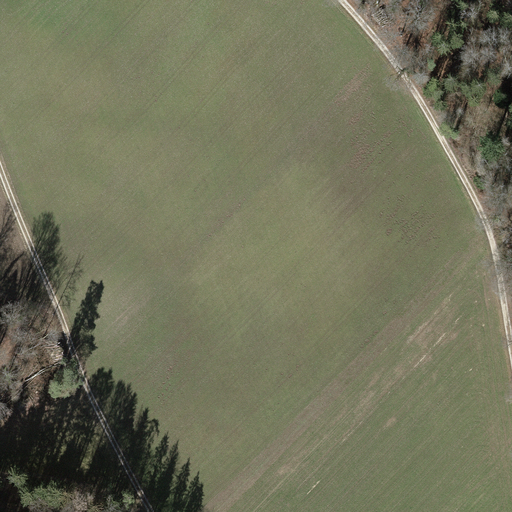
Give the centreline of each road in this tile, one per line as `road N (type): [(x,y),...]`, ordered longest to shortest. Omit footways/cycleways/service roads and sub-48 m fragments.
road 1 (track): [(150,511),(53,304),(0,157)]
road 2 (track): [(343,0),(399,57),(468,177),(501,268)]
